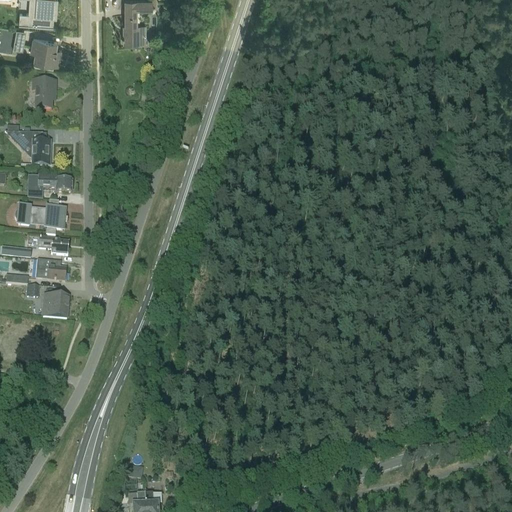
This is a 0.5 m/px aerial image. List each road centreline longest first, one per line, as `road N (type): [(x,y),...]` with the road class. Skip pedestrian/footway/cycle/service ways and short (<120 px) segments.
road 1 (primary): [(114,381),(158,275),(248,0)]
road 2 (unclassified): [(215,0),(111,304)]
road 3 (unclassified): [(111,304),(88,286),(86,0)]
road 4 (secondary): [(247,511),(511,424)]
road 5 (unclassified): [(7,511),(78,394),(111,304)]
road 6 (primary): [(114,381),(91,417),(67,511)]
road 7 (primary): [(83,511),(114,381)]
